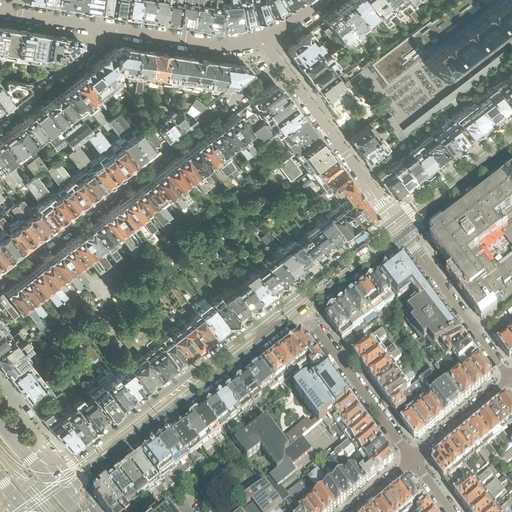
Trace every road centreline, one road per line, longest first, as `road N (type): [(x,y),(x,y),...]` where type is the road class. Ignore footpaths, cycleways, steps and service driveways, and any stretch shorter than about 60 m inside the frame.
road 1 (tertiary): [(394,221),(49,477)]
road 2 (residential): [(0,282),(281,64)]
road 3 (tertiary): [(64,496),(302,313)]
road 4 (residential): [(394,221),(281,64)]
road 5 (residential): [(413,460),(302,313)]
road 6 (residential): [(508,378),(403,235)]
road 7 (residential): [(0,123),(119,31)]
road 8 (tertiary): [(511,130),(394,221)]
road 9 (residential): [(264,38),(208,44),(119,31)]
road 10 (tertiary): [(403,235),(511,149)]
road 11 (tertiary): [(302,313),(403,235)]
road 12 (residential): [(508,378),(413,460)]
road 13 (residential): [(119,31),(0,11)]
